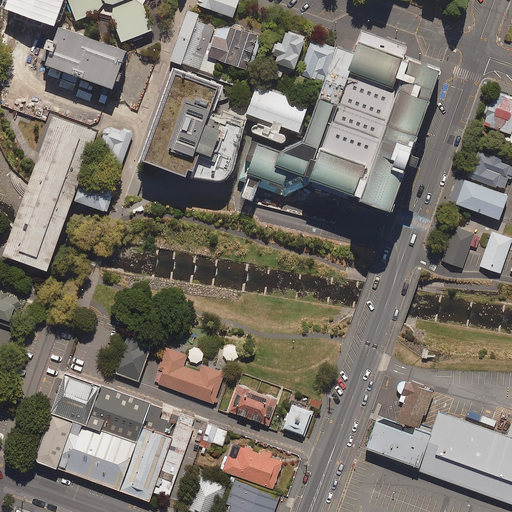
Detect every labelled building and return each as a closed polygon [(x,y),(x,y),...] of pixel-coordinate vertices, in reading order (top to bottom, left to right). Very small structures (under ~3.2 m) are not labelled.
[(57,0),(17,0),(14,7),(51,20),(57,0)] [(68,0),(76,20),(97,12),(112,16),(122,42),(154,30),(144,4),(145,0),(68,0)] [(238,0),(199,0),(198,5),(232,18),(238,0)] [(261,37),(186,11),(169,60),(212,75),(217,61),(249,72),(261,37)] [(26,65),(43,18),(28,12),(4,79),(8,80),(4,92),(20,98),(32,67),(26,65)] [(128,51),(54,24),(41,62),(114,89),(128,51)] [(287,33),(285,33),(281,44),(275,41),(270,55),(276,57),(274,63),(294,70),(306,37),(288,31),(287,33)] [(335,48),(311,40),(299,75),(323,83),(335,48)] [(441,71),(358,41),(353,54),(336,48),(303,143),(280,153),(252,143),(238,180),(284,197),(312,183),(391,211),(441,71)] [(52,67),(42,63),(27,105),(47,112),(62,70),(52,67)] [(222,86),(171,68),(137,161),(184,178),(187,171),(193,174),(191,178),(220,182),(226,179),(233,170),(245,120),(222,112),(219,118),(212,115),(222,86)] [(308,105),(255,86),(244,114),(259,119),(257,126),(253,125),(251,128),(251,132),(252,134),(281,144),(284,142),(285,140),(285,137),(283,136),(278,134),(281,127),(298,133),(308,105)] [(511,126),(511,97),(495,91),(491,103),(487,102),(483,112),(486,113),(483,124),(510,133),(511,126)] [(10,237),(3,255),(48,271),(98,132),(54,116),(33,171),(27,188),(14,224),(12,230),(10,237)] [(96,154),(122,164),(134,132),(108,123),(96,154)] [(467,175),(467,177),(494,187),(495,185),(503,188),(507,178),(510,179),(511,173),(511,166),(499,162),(500,159),(498,158),(499,155),(489,152),(488,154),(476,150),(470,167),(468,166),(465,175),(467,175)] [(506,194),(456,176),(447,201),(497,219),(506,194)] [(83,177),(75,200),(107,212),(115,188),(83,177)] [(473,233),(453,226),(440,261),(461,268),(462,266),(468,250),(469,246),(475,248),(480,237),(473,234),(473,233)] [(511,239),(490,231),(478,266),(499,274),(511,239)] [(0,321),(17,327),(23,312),(17,309),(17,307),(23,305),(18,295),(13,297),(8,295),(9,293),(0,289),(0,321)] [(129,333),(116,372),(140,380),(153,341),(129,333)] [(330,347),(329,340),(309,344),(310,350),(330,347)] [(167,345),(154,381),(215,402),(225,371),(203,364),(201,370),(185,365),(189,353),(167,345)] [(272,368),(260,364),(258,370),(270,373),(272,368)] [(53,411),(75,419),(138,441),(152,401),(66,371),(53,411)] [(433,387),(410,378),(409,381),(406,380),(401,380),(397,383),(397,388),(400,393),(398,399),(403,401),(396,421),(419,428),(433,387)] [(238,384),(229,410),(270,425),(279,399),(238,384)] [(316,387),(307,386),(306,393),(315,394),(316,387)] [(321,400),(311,397),(309,404),(320,407),(321,400)] [(315,408),(292,400),(282,427),(306,436),(315,408)] [(138,441),(120,489),(151,500),(155,491),(178,423),(161,417),(164,405),(152,401),(138,441)] [(511,500),(511,420),(507,434),(437,410),(429,432),(419,428),(396,421),(383,417),(375,419),(364,449),(511,500)] [(75,419),(53,411),(37,454),(39,460),(58,467),(75,419)] [(182,413),(178,423),(155,491),(170,496),(196,418),(182,413)] [(138,441),(75,419),(58,467),(120,489),(138,441)] [(223,445),(229,429),(208,422),(200,445),(210,449),(212,442),(223,445)] [(283,460),(241,446),(237,458),(228,455),(223,470),(274,488),(283,460)] [(196,511),(217,511),(227,485),(199,475),(186,508),(196,511)] [(274,511),(281,494),(236,478),(227,502),(232,504),(228,511),(274,511)]
